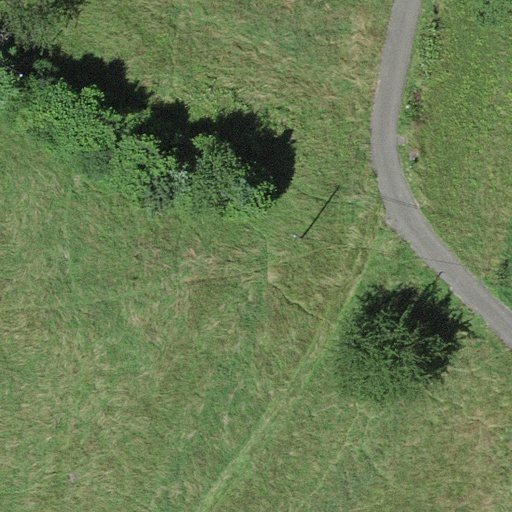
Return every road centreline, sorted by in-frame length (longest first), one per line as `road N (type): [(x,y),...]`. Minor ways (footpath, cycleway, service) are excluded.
road 1 (track): [(511,334),(414,237),(387,188),(380,141),(410,0)]
road 2 (track): [(387,188),(325,332),(210,511)]
